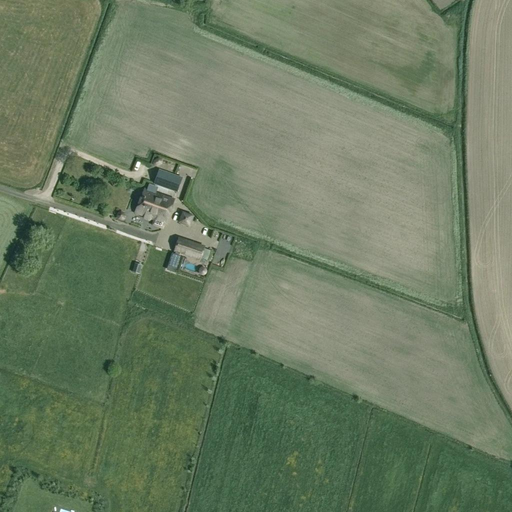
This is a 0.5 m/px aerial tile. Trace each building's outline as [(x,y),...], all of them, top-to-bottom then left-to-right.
[(160,159),(157,158),(153,161),(152,163),(153,166),(156,166),(160,164),(161,161),(160,159)] [(159,170),(154,184),(177,192),(182,178),(159,170)] [(174,200),(156,193),(157,188),(149,185),(147,190),(144,189),(135,213),(155,220),(153,225),(163,228),(164,223),(166,224),(174,200)] [(179,253),(200,260),(204,247),(179,239),(174,251),(175,251),(179,253)] [(179,253),(175,251),(174,254),(172,253),(166,270),(175,273),(175,272),(181,256),(179,255),(179,253)]
